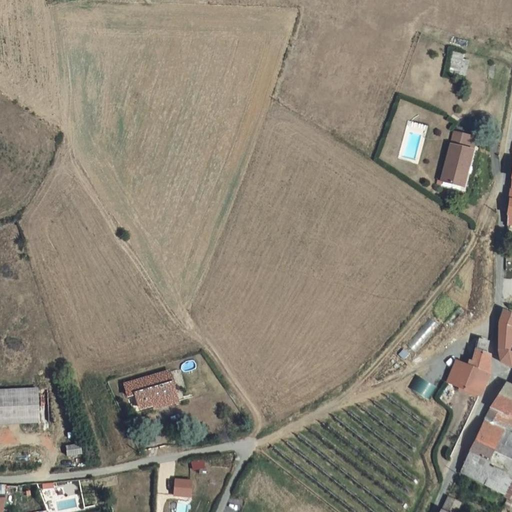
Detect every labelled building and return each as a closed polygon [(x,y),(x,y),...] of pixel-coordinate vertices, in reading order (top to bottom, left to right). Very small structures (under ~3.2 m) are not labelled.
[(468,59),(463,58),(464,51),(451,50),(449,73),(467,74),(468,59)] [(450,125),(437,176),(460,181),(470,144),(462,142),(466,128),(450,125)] [(511,313),(500,308),(498,333),(509,338),(511,332),(511,313)] [(511,339),(509,338),(498,333),(497,358),(511,366),(511,364),(511,339)] [(467,362),(455,357),(442,378),(474,396),(486,371),(489,355),(490,338),(481,334),(467,362)] [(121,384),(126,396),(132,394),(137,406),(176,393),(167,369),(121,384)] [(426,399),(434,386),(417,375),(408,388),(426,399)] [(511,382),(506,380),(502,379),(487,408),(511,418),(511,382)] [(0,426),(33,425),(31,392),(0,393),(0,426)] [(511,418),(487,408),(481,419),(507,430),(511,419),(511,418)] [(490,461),(501,442),(511,446),(511,431),(507,430),(481,419),(465,449),(490,461)] [(68,445),(69,457),(83,456),(82,444),(68,445)] [(192,480),(175,479),(175,495),(191,496),(192,480)] [(0,511),(8,511),(11,493),(0,493),(0,511)] [(451,507),(453,502),(443,497),(435,511),(456,511),(457,510),(451,507)] [(187,511),(189,503),(176,501),(174,511),(187,511)]
